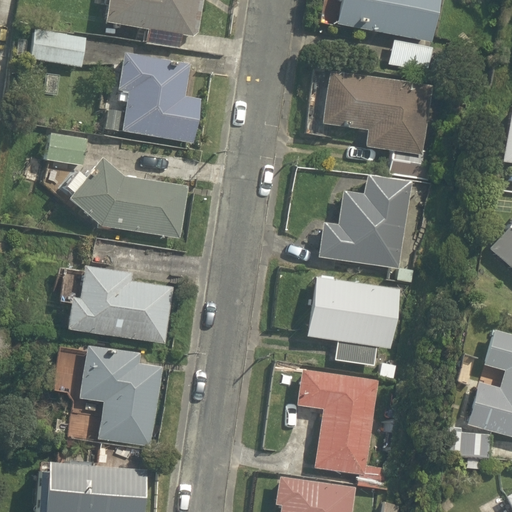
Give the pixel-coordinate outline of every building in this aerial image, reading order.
[(107,0),(103,26),(147,33),(180,38),(191,40),(196,35),(202,0),(107,0)] [(432,0),(333,0),(329,23),(425,42),(432,0)] [(29,62),(81,70),(86,40),(33,31),(29,62)] [(180,38),(147,33),(144,46),(178,51),(180,38)] [(423,72),(428,48),(388,40),(383,65),(423,72)] [(121,134),(193,146),(200,102),(183,100),(188,67),(123,55),(116,95),(128,96),(125,114),(121,133),(121,134)] [(357,146),(387,151),(384,174),(429,181),(432,153),(416,151),(425,85),(323,71),(315,123),(360,129),(357,146)] [(511,193),(511,105),(499,103),(493,161),(511,163),(511,182),(511,193)] [(104,132),(121,133),(125,114),(107,112),(104,132)] [(84,167),(87,142),(50,137),(46,163),(84,167)] [(46,164),(32,160),(27,180),(41,184),(46,164)] [(178,242),(187,189),(122,180),(100,162),(84,182),(75,175),(63,190),(72,197),(67,203),(101,229),(178,242)] [(392,268),(402,181),(357,175),(355,192),(334,190),(330,224),(314,222),(310,256),(392,268)] [(511,209),(480,246),(511,274),(511,209)] [(410,282),(412,270),(394,268),(393,280),(410,282)] [(65,333),(164,346),(172,290),(130,284),(131,276),(83,269),(78,302),(70,300),(65,333)] [(392,289),(307,277),(298,336),(331,341),(370,347),(384,349),(392,289)] [(458,423),(511,438),(511,336),(485,328),(476,364),(498,370),(493,388),(470,380),(458,423)] [(370,347),(331,341),(328,359),(368,366),(370,347)] [(149,450),(161,370),(137,366),(138,356),(87,349),(79,402),(103,405),(97,442),(149,450)] [(394,366),(377,363),(374,376),(392,379),(394,366)] [(370,380),(293,368),(288,405),(315,409),(306,467),(357,475),(370,380)] [(442,454),(482,459),(485,434),(445,430),(442,454)] [(41,511),(142,511),(146,473),(90,470),(90,465),(67,464),(66,469),(44,468),(41,511)] [(344,511),(348,487),(270,475),(266,503),(273,504),(271,511),(344,511)] [(511,511),(511,487),(498,496),(508,511),(511,511)] [(375,511),(396,511),(398,507),(378,501),(375,511)]
